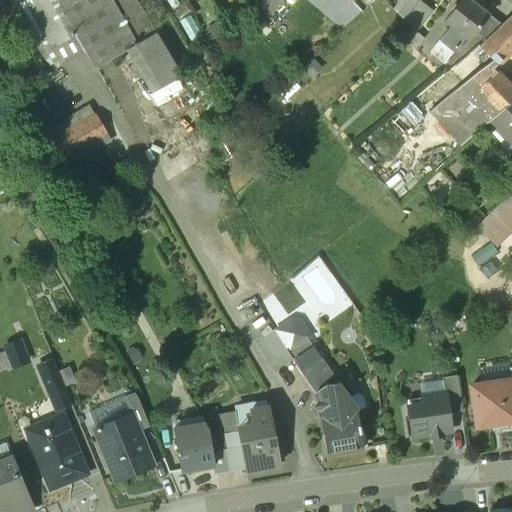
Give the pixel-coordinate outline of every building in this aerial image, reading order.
[(0,0),(6,8),(18,0),(29,0),(57,45),(75,36),(84,54),(93,70),(95,69),(58,0),(0,0)] [(57,45),(29,0),(18,0),(6,8),(52,72),(84,54),(75,36),(57,45)] [(182,78),(135,0),(58,0),(95,69),(126,52),(168,122),(173,119),(198,103),(182,77),(182,78)] [(489,13),(473,0),(458,0),(443,19),(453,27),(464,36),(468,39),(476,30),(488,14),(489,13)] [(500,23),(488,14),(476,30),(484,37),(500,23)] [(511,15),(479,45),(497,65),(511,49),(511,15)] [(453,27),(443,39),(440,36),(429,49),(443,61),(464,36),(453,27)] [(511,86),(496,70),(466,99),(466,100),(453,113),(441,123),(454,136),(465,125),(473,133),(484,124),(488,121),(497,114),(511,101),(511,86)] [(511,101),(497,114),(488,121),(506,140),(507,139),(511,144),(511,101)] [(88,108),(39,136),(56,165),(106,136),(95,117),(93,117),(88,108)] [(129,174),(118,156),(96,168),(107,187),(129,174)] [(6,176),(0,180),(0,193),(0,194),(12,186),(6,176)] [(511,195),(475,230),(495,250),(511,234),(511,233),(511,195)] [(274,331),(290,354),(314,337),(302,320),(293,318),(274,331)] [(21,342),(7,348),(13,366),(27,361),(21,342)] [(354,407),(312,347),(293,361),(315,394),(317,402),(313,408),(319,412),(320,419),(325,418),(355,412),(354,407)] [(71,403),(53,360),(38,366),(56,410),(71,403)] [(456,376),(442,378),(445,394),(448,414),(461,411),(456,376)] [(511,380),(471,386),(477,427),(490,425),(491,430),(507,427),(507,422),(511,421),(511,384),(511,380)] [(150,427),(138,399),(135,394),(122,399),(131,419),(132,418),(138,432),(150,427)] [(445,394),(407,400),(412,437),(431,434),(432,438),(442,436),(441,432),(450,431),(448,414),(445,394)] [(266,407),(235,413),(238,432),(237,433),(244,466),(266,462),(267,466),(280,464),(272,426),(270,426),(266,407)] [(355,412),(325,418),(328,433),(323,434),(327,455),(362,448),(355,412)] [(238,432),(235,413),(219,416),(223,435),(237,433),(238,432)] [(62,416),(26,431),(51,491),(87,476),(62,416)] [(131,419),(100,432),(99,429),(95,430),(97,433),(96,434),(115,480),(151,465),(138,432),(132,418),(131,419)] [(173,423),(174,432),(208,428),(203,419),(173,423)] [(208,428),(174,432),(177,451),(176,451),(177,455),(178,455),(180,470),(211,466),(214,466),(212,452),(208,428)] [(226,450),(212,452),(214,466),(211,466),(212,475),(230,473),(226,450)] [(0,462),(0,511),(26,511),(33,509),(11,458),(0,462)]
